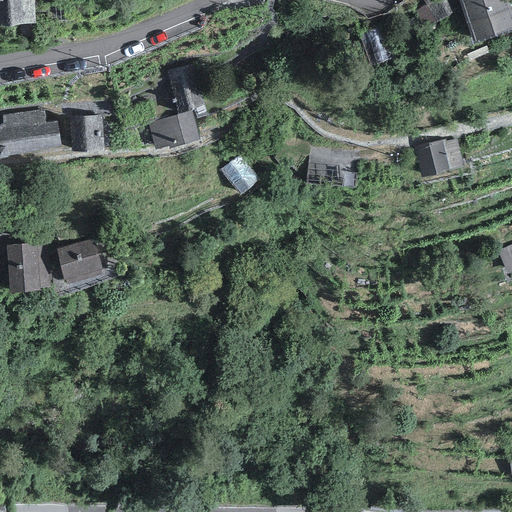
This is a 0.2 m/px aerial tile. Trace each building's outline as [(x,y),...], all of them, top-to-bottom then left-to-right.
[(33,0),(0,0),(0,23),(0,25),(34,22),(33,0)] [(413,11),(424,27),(461,3),(459,0),(424,0),(426,3),(413,11)] [(511,13),(507,0),(461,0),(474,36),(511,21),(511,13)] [(386,22),(360,30),(370,62),(396,54),(386,22)] [(193,62),(167,70),(178,109),(204,102),(193,62)] [(3,123),(0,123),(0,152),(61,144),(58,117),(46,119),(45,109),(2,115),(3,123)] [(190,111),(149,124),(156,144),(170,139),(171,142),(197,133),(190,111)] [(100,114),(69,117),(72,149),(103,146),(100,114)] [(415,146),(421,173),(463,164),(456,137),(415,146)] [(219,170),(239,190),(257,172),(237,152),(219,170)] [(95,236),(56,246),(64,274),(102,264),(95,236)] [(47,240),(5,244),(10,287),(51,283),(47,240)] [(511,242),(498,250),(507,272),(511,269),(511,242)]
